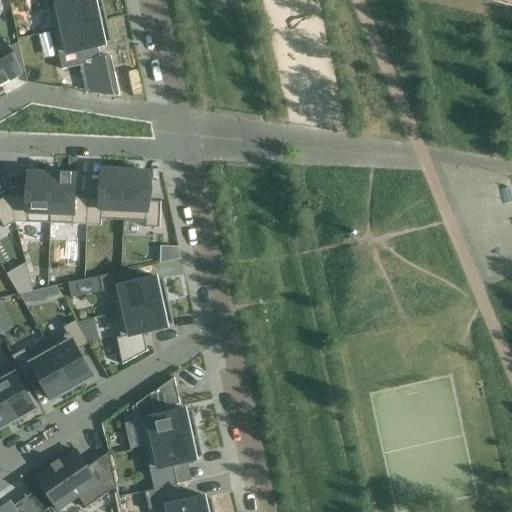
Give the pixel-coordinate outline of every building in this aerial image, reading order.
[(46,0),(48,7),(54,32),(107,20),(102,0),(80,0),(77,1),(76,0),(46,0)] [(107,20),(54,32),(59,57),(62,70),(80,66),(88,65),(94,93),(120,97),(111,57),(100,59),(98,48),(106,47),(105,45),(109,44),(112,43),(107,20)] [(0,38),(0,84),(2,88),(3,87),(2,86),(8,82),(9,84),(10,83),(9,82),(17,77),(18,78),(19,78),(18,77),(21,75),(0,38)] [(88,200),(87,226),(101,227),(102,221),(124,222),(126,172),(109,171),(109,170),(107,170),(107,171),(102,171),(101,200),(88,200)] [(126,172),(124,222),(146,223),(146,229),(160,229),(161,203),(148,202),(150,173),(144,173),(144,172),(143,172),(143,173),(126,172)] [(28,197),(9,196),(15,223),(28,224),(29,214),(50,215),(49,225),(50,225),(53,175),(35,174),(35,173),(34,173),(34,174),(29,174),(28,197)] [(53,175),(50,225),(74,226),(87,226),(88,200),(75,199),(76,176),(72,176),(72,174),(71,174),(71,176),(63,175),(63,174),(62,174),(62,175),(53,175)] [(0,222),(1,222),(5,229),(15,223),(9,196),(0,201),(0,222)] [(129,271),(100,277),(103,292),(111,291),(116,314),(169,303),(164,280),(160,280),(157,281),(157,279),(132,284),(129,271)] [(169,303),(116,314),(121,338),(117,338),(123,365),(147,352),(144,334),(168,329),(167,327),(170,327),(170,326),(174,325),(169,303)] [(67,334),(47,345),(72,389),(75,388),(76,389),(85,384),(84,382),(93,378),(78,351),(89,344),(81,329),(76,322),(76,321),(75,322),(64,328),(67,334)] [(23,351),(12,357),(25,380),(36,374),(51,401),(60,396),(61,398),(71,392),(70,391),(72,389),(47,345),(27,357),(23,351)] [(2,372),(0,372),(0,392),(16,421),(19,419),(19,420),(26,416),(25,416),(36,410),(27,394),(18,378),(12,366),(2,372)] [(174,379),(136,405),(139,422),(145,447),(198,435),(193,412),(190,413),(189,412),(186,413),(186,411),(169,415),(167,408),(180,405),(174,379)] [(0,392),(0,429),(0,430),(7,427),(6,426),(16,421),(0,392)] [(198,435),(145,447),(150,472),(155,491),(178,486),(174,466),(197,461),(196,459),(200,459),(200,458),(203,458),(198,435)] [(76,451),(37,478),(59,511),(79,498),(86,509),(117,488),(109,453),(88,468),(76,451)] [(205,498),(159,509),(159,511),(214,511),(213,504),(212,499),(209,500),(209,499),(205,500),(205,498)]
